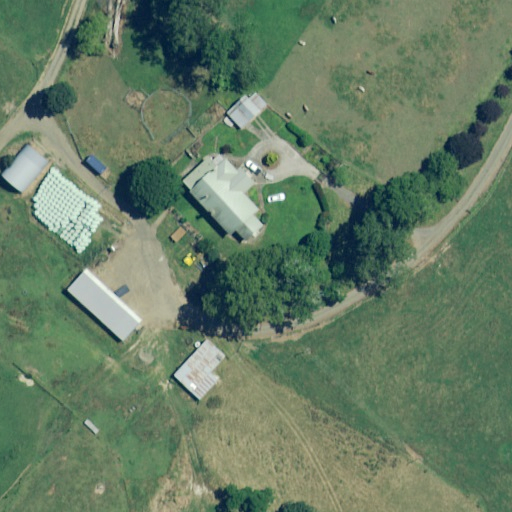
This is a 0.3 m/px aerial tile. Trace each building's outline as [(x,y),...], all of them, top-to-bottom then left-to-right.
[(272,107),(257,90),(231,113),(246,130),(272,107)] [(52,162),(31,145),(5,176),(26,193),(52,162)] [(242,172),(222,151),(187,184),(235,237),(240,233),(250,244),(268,227),(258,216),(264,211),(248,195),(260,184),(246,169),(242,172)] [(110,212),(86,190),(66,212),(90,234),(110,212)] [(143,325),(89,274),(72,292),(127,342),(143,325)] [(229,359),(211,342),(178,377),(204,401),(223,382),(215,374),(229,359)]
